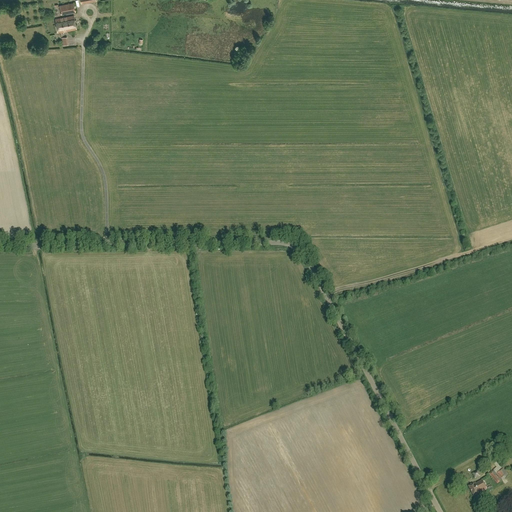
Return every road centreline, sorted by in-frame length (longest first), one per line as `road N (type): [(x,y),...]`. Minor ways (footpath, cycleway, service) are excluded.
road 1 (unclassified): [(440,511),(301,248),(283,240),(107,242)]
road 2 (unclassified): [(107,242),(105,169),(81,122),(83,22)]
